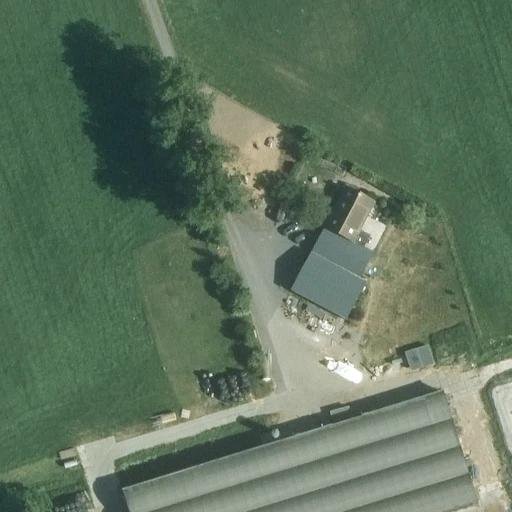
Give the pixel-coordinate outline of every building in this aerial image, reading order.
[(370,237),(359,231),(373,204),(346,190),(291,292),(346,321),(365,284),(350,277),(364,250),(363,249),(370,237)] [(435,336),(411,340),(415,360),(438,355),(435,336)] [(410,346),(372,356),(375,368),(414,357),(410,346)] [(488,389),(486,398),(510,462),(511,461),(511,379),(495,385),(488,389)] [(449,511),(476,504),(442,394),(122,493),(128,511),(449,511)]
